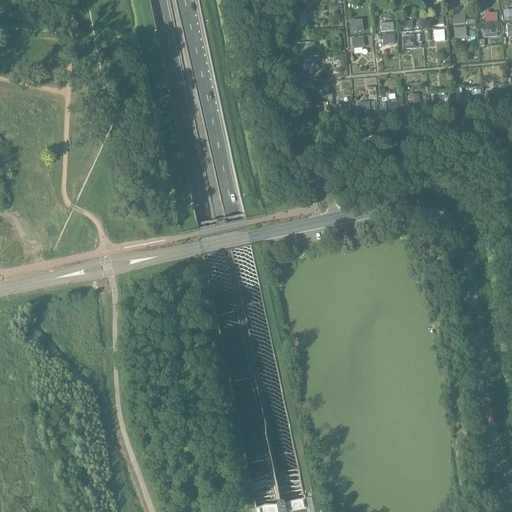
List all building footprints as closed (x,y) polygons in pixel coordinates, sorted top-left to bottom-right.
[(298,13),(296,13),(297,25),(305,25),(304,13),(302,13),(302,12),(298,13)] [(489,12),(485,13),(486,22),(496,21),(496,14),(489,15),(489,12)] [(511,20),(511,12),(507,13),(507,12),(503,12),(503,21),(511,20)] [(453,24),(464,23),(463,16),(456,16),(456,15),(452,15),(453,24)] [(431,18),(432,27),(443,26),(442,19),(435,19),(435,17),(431,18)] [(411,27),(412,27),(411,22),(404,22),(404,20),(400,21),(401,28),(402,30),(411,29),(411,27)] [(358,24),(350,25),(351,33),(362,32),(361,24),(358,24)] [(381,32),(393,31),(392,24),(380,25),(381,32)] [(483,34),(496,32),(495,25),(482,27),(483,34)] [(454,30),(455,39),(458,38),(458,36),(465,36),(464,29),(454,30)] [(443,32),(433,33),(434,39),(439,38),(439,41),(444,41),(443,32)] [(394,45),(393,36),(382,36),(383,44),(390,43),(390,45),(394,45)] [(351,39),(352,46),(359,46),(359,48),(363,47),(362,38),(351,39)] [(309,43),(297,44),(298,52),(310,51),(309,43)] [(300,61),(301,71),(311,70),(311,60),(300,61)] [(495,95),(495,93),(492,93),(492,101),(496,101),(496,102),(503,102),(503,94),(495,95)] [(468,97),(461,97),(461,94),(457,94),(458,105),(460,105),(460,107),(466,106),(466,105),(468,105),(468,97)] [(418,99),(409,100),(410,109),(419,108),(418,99)] [(396,100),(388,101),(389,112),(397,111),(396,100)] [(368,103),(357,104),(358,113),(368,112),(368,103)] [(349,105),(342,106),(343,117),(350,117),(349,105)] [(319,119),(318,110),(306,111),(307,120),(319,119)]
